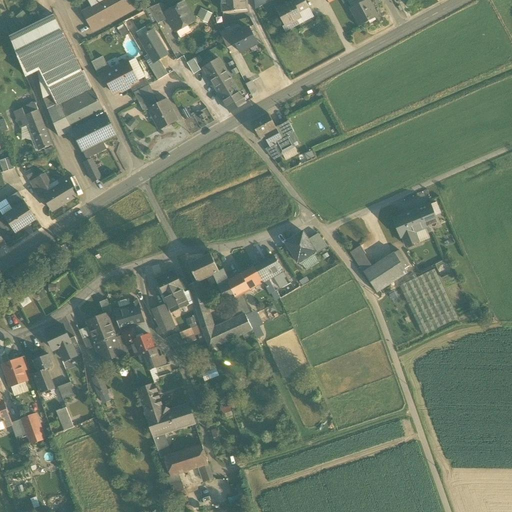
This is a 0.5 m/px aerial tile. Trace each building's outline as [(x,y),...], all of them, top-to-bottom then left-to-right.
[(135,9),(129,0),(105,0),(92,8),(83,13),(91,28),(95,26),(97,30),(135,9)] [(222,0),(223,11),(246,9),(245,0),(222,0)] [(265,0),(254,0),(255,10),(266,4),(265,0)] [(297,20),(302,17),(299,12),(309,7),(304,0),(295,0),(292,2),(293,2),(277,11),(285,26),(297,20)] [(350,0),(348,1),(352,9),(368,0),(367,0),(358,0),(357,0),(350,0)] [(352,9),(361,26),(377,17),(368,0),(352,9)] [(149,8),(158,24),(169,18),(166,13),(167,12),(162,3),(149,8)] [(169,18),(176,31),(188,25),(194,22),(183,3),(167,12),(166,13),(169,18)] [(314,17),(309,7),(299,12),(302,17),(304,22),(314,17)] [(212,14),(201,8),(197,16),(200,17),(199,19),(208,23),(212,14)] [(35,19),(31,14),(28,16),(24,10),(17,15),(24,26),(35,19)] [(37,71),(43,99),(51,95),(48,88),(82,71),(55,16),(10,38),(26,77),(37,71)] [(285,32),(299,25),(297,20),(285,26),(283,27),(285,32)] [(188,25),(176,31),(180,39),(192,32),(188,25)] [(124,27),(118,31),(123,37),(129,34),(124,27)] [(236,44),(240,53),(257,44),(249,28),(233,36),(232,36),(236,44)] [(220,33),(228,49),(236,44),(232,36),(233,36),(229,29),(220,33)] [(167,55),(153,31),(140,39),(154,62),(154,63),(159,60),(167,55)] [(91,62),(99,77),(104,74),(110,71),(103,57),(91,62)] [(137,81),(145,78),(135,58),(127,62),(137,81)] [(187,63),(194,74),(201,70),(194,59),(187,63)] [(203,69),(215,89),(231,79),(219,59),(203,69)] [(158,81),(168,74),(159,60),(154,63),(154,62),(149,65),(158,81)] [(104,74),(114,94),(129,86),(138,82),(137,81),(127,62),(110,71),(104,74)] [(56,106),(60,104),(93,88),(84,71),(82,71),(48,88),(51,95),(56,106)] [(133,93),(134,93),(149,85),(145,78),(137,81),(138,82),(129,86),(133,93)] [(246,103),(231,79),(215,89),(219,96),(219,95),(230,112),(246,103)] [(247,85),(253,96),(258,94),(252,82),(247,85)] [(155,96),(149,85),(134,93),(139,104),(153,97),(155,96)] [(252,96),(247,87),(242,90),(247,99),(252,96)] [(106,115),(93,88),(60,104),(72,130),(69,131),(69,132),(72,137),(75,135),(73,131),(106,115)] [(43,99),(59,137),(69,132),(69,131),(72,130),(60,104),(56,106),(51,95),(43,99)] [(144,112),(150,109),(150,108),(157,104),(153,97),(139,104),(144,112)] [(166,100),(157,104),(150,108),(150,109),(160,130),(177,121),(166,100)] [(35,103),(21,109),(28,126),(34,139),(48,134),(35,103)] [(182,110),(186,119),(192,116),(187,107),(182,110)] [(22,128),(28,126),(21,109),(13,112),(20,129),(22,128)] [(259,138),(260,138),(276,128),(269,114),(251,123),(259,138)] [(75,135),(83,151),(103,142),(116,135),(106,115),(73,131),(75,135)] [(133,118),(127,125),(133,130),(139,123),(133,118)] [(8,130),(4,119),(0,120),(0,126),(2,133),(8,130)] [(276,128),(282,139),(288,135),(294,132),(289,121),(276,128)] [(34,139),(28,126),(22,128),(22,140),(26,139),(32,141),(36,152),(39,151),(34,139)] [(282,139),(276,128),(260,138),(261,140),(265,138),(269,146),(276,143),(282,140),(282,139)] [(288,135),(293,144),(298,141),(294,132),(288,135)] [(34,139),(39,151),(53,145),(48,134),(34,139)] [(276,143),(282,153),(294,147),(293,144),(288,135),(282,139),(282,140),(276,143)] [(104,143),(103,142),(83,151),(85,157),(102,149),(104,143)] [(266,150),(274,160),(283,155),(282,153),(276,143),(269,146),(270,147),(266,150)] [(298,154),(294,147),(282,153),(283,155),(285,160),(298,154)] [(14,168),(11,157),(0,160),(0,162),(3,172),(14,168)] [(84,163),(93,181),(100,178),(92,160),(84,163)] [(25,172),(29,179),(35,176),(32,169),(25,172)] [(41,190),(45,196),(50,193),(47,187),(51,185),(45,174),(36,179),(41,190)] [(30,182),(36,193),(41,190),(36,179),(30,182)] [(44,197),(53,211),(76,197),(69,181),(61,186),(54,191),(50,193),(45,196),(44,197)] [(57,181),(51,185),(54,191),(61,186),(57,181)] [(8,199),(15,211),(26,204),(19,192),(8,199)] [(0,203),(0,209),(5,217),(15,211),(8,199),(0,203)] [(437,202),(430,205),(434,216),(441,213),(437,202)] [(36,219),(26,204),(15,211),(5,217),(15,233),(36,219)] [(434,216),(430,205),(418,210),(425,227),(437,223),(434,216)] [(403,237),(407,247),(418,242),(414,232),(425,227),(418,210),(394,219),(401,237),(403,237)] [(414,232),(418,242),(429,237),(425,227),(414,232)] [(286,243),(299,264),(302,263),(315,255),(316,254),(316,253),(308,240),(303,232),(286,243)] [(318,234),(308,240),(316,253),(327,246),(318,234)] [(351,252),(364,273),(372,267),(364,255),(366,254),(361,246),(351,252)] [(399,250),(394,253),(372,267),(364,273),(377,293),(407,273),(405,269),(409,266),(399,250)] [(206,278),(213,275),(219,272),(219,271),(211,254),(189,264),(197,282),(206,278)] [(315,255),(302,263),(307,271),(319,263),(315,255)] [(274,257),(254,268),(259,276),(259,277),(262,283),(268,279),(273,277),(283,272),(274,257)] [(254,268),(242,274),(250,290),(251,289),(253,292),(258,289),(256,286),(262,283),(259,277),(259,276),(254,268)] [(223,269),(219,271),(219,272),(213,275),(217,282),(225,300),(233,296),(235,295),(229,281),(223,269)] [(400,286),(423,335),(458,318),(435,269),(400,286)] [(156,279),(164,296),(175,291),(176,292),(181,290),(183,289),(179,280),(175,271),(156,279)] [(273,277),(280,289),(290,283),(283,272),(273,277)] [(242,274),(235,278),(243,293),(250,290),(242,274)] [(217,282),(213,275),(206,278),(210,285),(217,282)] [(183,289),(184,292),(190,290),(188,286),(185,277),(179,280),(183,289)] [(235,278),(229,281),(235,295),(236,297),(243,293),(235,278)] [(262,283),(269,295),(271,293),(275,291),(268,279),(262,283)] [(201,292),(197,282),(188,286),(190,290),(192,296),(201,292)] [(43,289),(37,293),(41,299),(47,295),(43,289)] [(181,290),(187,303),(193,301),(192,296),(190,290),(184,292),(183,289),(181,290)] [(164,296),(169,306),(177,301),(180,307),(187,303),(181,290),(176,292),(175,291),(164,296)] [(271,293),(275,301),(280,298),(277,291),(271,293)] [(209,349),(219,345),(213,329),(201,292),(192,296),(193,301),(200,325),(202,329),(203,332),(205,339),(209,349)] [(237,318),(235,319),(241,334),(242,334),(252,329),(252,330),(258,327),(251,313),(250,313),(243,293),(236,297),(235,295),(233,296),(240,313),(236,315),(237,318)] [(20,303),(23,307),(31,302),(28,297),(20,303)] [(117,302),(120,309),(130,306),(128,299),(117,302)] [(100,303),(104,315),(107,314),(111,312),(107,300),(100,303)] [(171,311),(180,307),(177,301),(169,306),(171,311)] [(114,311),(121,332),(130,329),(129,326),(130,326),(144,321),(138,303),(130,306),(120,309),(114,311)] [(156,328),(159,335),(175,328),(165,304),(152,310),(159,327),(156,328)] [(251,313),(258,327),(259,327),(263,325),(256,311),(251,313)] [(92,335),(96,344),(114,336),(115,336),(107,314),(104,315),(87,322),(89,327),(92,335)] [(235,319),(213,329),(219,345),(241,334),(235,319)] [(200,325),(192,328),(194,334),(195,335),(197,335),(203,332),(202,329),(200,325)] [(58,347),(65,361),(77,356),(69,339),(63,326),(46,334),(53,350),(58,347)] [(82,339),(92,335),(89,327),(78,331),(82,339)] [(121,332),(125,345),(131,343),(130,341),(137,339),(133,327),(130,329),(121,332)] [(258,327),(252,330),(254,335),(256,339),(264,335),(259,327),(258,327)] [(192,328),(180,333),(182,339),(186,338),(194,334),(192,328)] [(252,330),(252,329),(242,334),(245,339),(254,335),(252,330)] [(197,335),(199,341),(205,339),(203,332),(197,335)] [(136,356),(143,354),(143,353),(154,349),(149,334),(137,339),(130,341),(131,343),(136,356)] [(195,335),(194,334),(186,338),(188,343),(196,340),(195,335)] [(82,339),(87,350),(96,344),(92,335),(82,339)] [(114,338),(114,336),(96,344),(103,363),(104,363),(103,360),(119,353),(120,355),(121,355),(114,338)] [(114,338),(121,355),(128,352),(121,336),(114,338)] [(69,339),(77,356),(82,353),(75,337),(69,339)] [(165,364),(162,355),(159,357),(156,349),(156,348),(154,349),(143,353),(143,354),(149,370),(150,370),(156,368),(165,364)] [(103,360),(104,363),(120,355),(119,353),(103,360)] [(33,361),(38,373),(47,369),(53,367),(49,355),(33,361)] [(202,361),(206,371),(216,368),(212,357),(202,361)] [(25,358),(19,360),(23,370),(28,368),(25,358)] [(4,365),(11,386),(25,381),(26,381),(23,370),(19,360),(4,365)] [(156,368),(159,379),(172,375),(169,362),(165,364),(156,368)] [(159,379),(156,368),(150,370),(154,383),(160,381),(159,379)] [(216,368),(202,373),(204,381),(219,376),(216,368)] [(55,389),(47,369),(38,373),(33,374),(41,394),(55,389)] [(92,378),(99,397),(100,397),(108,394),(109,394),(107,390),(102,375),(92,378)] [(25,381),(11,386),(15,397),(29,391),(25,381)] [(58,387),(63,401),(76,396),(71,382),(58,387)] [(138,389),(145,412),(162,407),(155,384),(138,389)] [(110,398),(108,394),(100,397),(102,404),(111,401),(110,398)] [(0,429),(12,425),(11,423),(3,401),(0,402),(0,429)] [(162,407),(145,412),(145,413),(161,459),(171,455),(165,440),(164,434),(195,424),(189,404),(170,411),(162,407)] [(221,409),(225,418),(232,415),(229,406),(221,409)] [(56,411),(64,430),(74,427),(66,408),(56,411)] [(36,414),(22,419),(27,435),(28,438),(42,433),(36,414)] [(16,438),(27,435),(22,419),(13,422),(16,431),(14,432),(16,438)] [(42,433),(28,438),(30,444),(45,439),(42,433)] [(179,474),(200,467),(208,465),(208,464),(202,445),(171,455),(161,459),(167,478),(179,474)] [(213,479),(208,465),(200,467),(205,481),(213,479)] [(167,478),(172,492),(184,488),(181,481),(179,474),(167,478)] [(31,499),(34,508),(40,506),(36,497),(31,499)]
